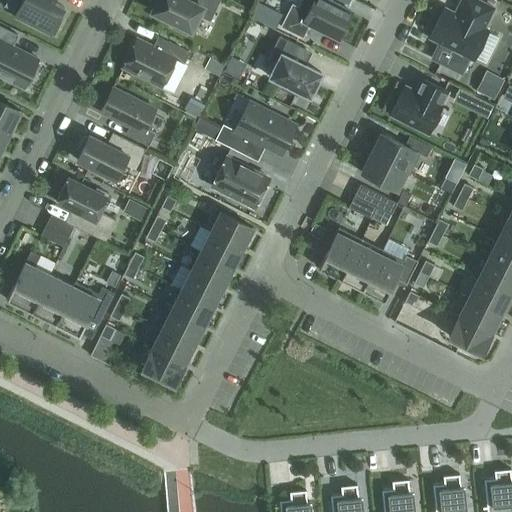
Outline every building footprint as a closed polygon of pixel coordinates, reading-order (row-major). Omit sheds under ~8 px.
[(21,0),(14,17),(49,35),(50,33),(54,35),(61,21),(57,19),(63,7),(52,2),(53,0),(21,0)] [(190,0),(191,0),(190,0),(151,0),(151,1),(155,3),(151,11),(174,23),(172,27),(186,34),(187,30),(191,31),(199,15),(209,21),(219,0),(190,0)] [(292,3),(280,26),(302,37),(309,24),(338,39),(352,12),(328,0),(300,0),(297,6),(292,3)] [(429,37),(439,42),(432,58),(461,73),(469,57),(473,59),(488,30),(484,27),(493,8),(478,0),(460,0),(457,7),(458,8),(455,13),(444,7),(429,37)] [(0,75),(23,87),(25,83),(29,85),(36,69),(33,68),(37,58),(12,46),(17,35),(0,26),(0,75)] [(310,96),(321,73),(299,62),(305,48),(279,35),(268,58),(276,63),(269,76),(283,83),(281,87),(297,95),(299,91),(310,96)] [(137,39),(123,67),(161,86),(173,92),(187,65),(184,63),(189,51),(168,41),(162,51),(152,46),(137,39)] [(209,57),(204,68),(218,75),(224,65),(209,57)] [(481,79),(475,90),(493,100),(504,79),(492,73),(487,82),(481,79)] [(404,86),(390,114),(428,133),(442,105),(441,104),(447,91),(424,79),(418,92),(404,86)] [(502,97),(511,101),(511,85),(508,84),(502,97)] [(145,127),(154,108),(113,87),(100,111),(137,130),(132,138),(148,145),(155,132),(145,127)] [(459,88),(454,96),(465,102),(463,105),(486,117),(492,105),(459,88)] [(0,124),(11,130),(20,110),(19,109),(19,110),(0,100),(0,124)] [(222,124),(214,139),(250,157),(258,142),(280,154),(295,124),(248,101),(234,130),(222,124)] [(184,121),(199,128),(204,117),(189,110),(184,121)] [(0,124),(0,149),(1,149),(11,130),(0,124)] [(371,152),(406,170),(406,171),(410,173),(420,153),(426,156),(431,147),(409,135),(405,145),(381,133),(371,152)] [(115,148),(88,135),(87,137),(84,136),(76,151),(80,153),(76,159),(116,179),(123,164),(135,169),(145,149),(121,136),(115,148)] [(371,152),(361,172),(396,190),(406,171),(406,170),(371,152)] [(268,178),(226,156),(211,184),(254,206),(268,178)] [(482,168),(473,163),(467,175),(476,180),(482,168)] [(94,190),(67,177),(55,201),(82,214),(76,227),(104,241),(115,220),(99,212),(108,193),(96,187),(94,190)] [(458,193),(467,198),(473,188),(463,183),(458,193)] [(360,184),(355,194),(377,205),(376,207),(391,214),(397,202),(396,202),(360,184)] [(404,206),(410,195),(402,191),(396,202),(397,202),(404,206)] [(467,198),(458,193),(452,205),(461,210),(467,198)] [(377,205),(355,194),(348,207),(371,218),(376,207),(377,205)] [(170,211),(176,200),(166,195),(160,206),(170,211)] [(211,230),(243,247),(253,227),(251,226),(220,211),(211,230)] [(46,224),(68,236),(74,225),(51,214),(46,224)] [(151,225),(160,230),(166,219),(156,214),(151,225)] [(511,220),(508,218),(498,238),(511,245),(511,220)] [(432,230),(442,234),(447,223),(438,219),(432,230)] [(68,236),(46,224),(41,235),(63,246),(68,236)] [(160,230),(151,225),(145,237),(154,242),(160,230)] [(243,247),(211,230),(201,250),(233,266),(243,247)] [(442,234),(432,230),(427,241),(436,246),(442,234)] [(358,243),(336,231),(318,267),(326,271),(325,273),(339,280),(358,243)] [(511,245),(498,238),(488,258),(511,269),(511,245)] [(358,243),(339,280),(361,291),(380,253),(358,243)] [(233,266),(201,250),(191,269),(223,286),(233,266)] [(17,307),(29,313),(49,274),(34,266),(40,256),(30,251),(6,299),(18,305),(17,307)] [(129,263),(138,267),(143,256),(134,252),(129,263)] [(361,291),(375,299),(376,296),(384,300),(396,278),(406,283),(417,261),(406,255),(402,264),(380,253),(361,291)] [(511,289),(511,269),(488,258),(478,277),(510,293),(511,289)] [(418,272),(428,276),(434,265),(424,260),(418,272)] [(138,267),(129,263),(123,274),(132,279),(138,267)] [(223,286),(191,269),(181,289),(213,305),(223,286)] [(106,282),(114,286),(120,274),(112,270),(106,282)] [(428,276),(418,272),(413,282),(422,287),(428,276)] [(49,274),(29,313),(42,320),(43,317),(54,323),(75,282),(74,281),(72,286),(49,274)] [(510,293),(478,277),(468,297),(500,313),(510,293)] [(75,282),(54,323),(56,324),(55,326),(65,332),(66,329),(78,336),(89,314),(100,320),(113,293),(101,287),(98,293),(75,282)] [(213,305),(181,289),(171,309),(204,325),(213,305)] [(403,302),(413,307),(418,295),(409,290),(403,302)] [(115,305),(124,309),(130,298),(120,293),(115,305)] [(500,313),(468,297),(458,316),(491,332),(500,313)] [(124,309),(115,305),(109,316),(118,320),(124,309)] [(204,325),(171,309),(162,328),(194,344),(204,325)] [(491,332),(458,316),(450,334),(449,334),(448,336),(481,352),(491,332)] [(109,340),(114,328),(105,324),(99,335),(109,340)] [(194,344),(162,328),(152,348),(184,364),(194,344)] [(94,345),(90,355),(102,361),(107,351),(94,345)] [(184,364),(152,348),(143,365),(142,365),(141,367),(174,383),(184,364)] [(511,511),(511,488),(510,468),(494,470),(494,477),(483,478),(486,511),(511,511)] [(462,511),(459,474),(442,475),(443,483),(432,484),(435,511),(462,511)] [(410,511),(408,479),(391,480),(392,488),(381,489),(383,511),(410,511)] [(359,511),(356,484),(340,486),(341,493),(330,494),(331,511),(359,511)] [(307,511),(305,489),(289,491),(290,498),(279,500),(279,511),(307,511)]
